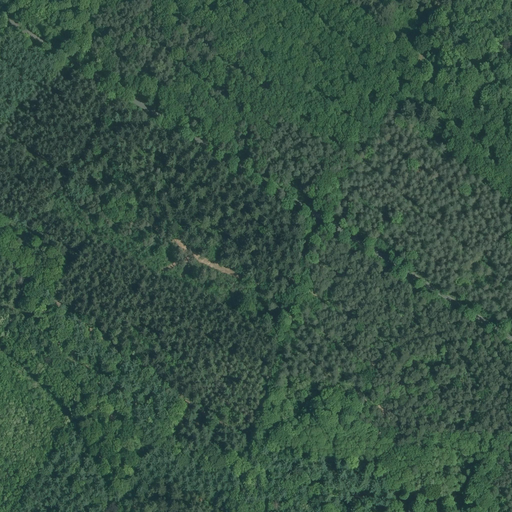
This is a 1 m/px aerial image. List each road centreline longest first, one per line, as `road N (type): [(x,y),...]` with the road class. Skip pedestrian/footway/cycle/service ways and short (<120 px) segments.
road 1 (unclassified): [(0,16),(511,339)]
road 2 (track): [(239,511),(320,217)]
road 3 (track): [(462,0),(320,217)]
road 4 (track): [(390,109),(511,203)]
